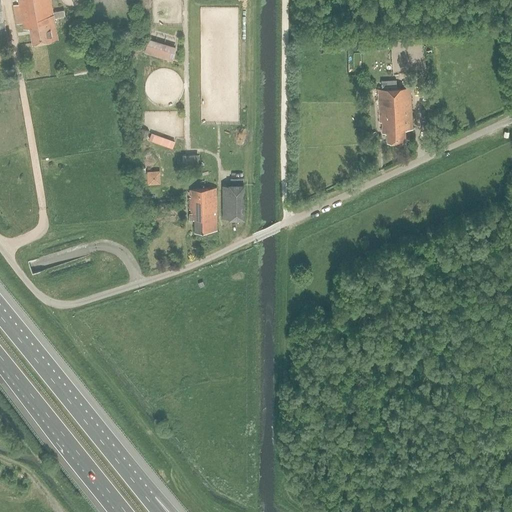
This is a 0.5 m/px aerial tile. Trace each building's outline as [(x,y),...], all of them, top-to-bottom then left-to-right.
[(55,19),(66,18),(65,12),(55,13),(52,0),(19,0),(20,5),(15,6),(18,25),(23,24),(24,30),(31,29),(33,41),(52,38),(51,31),(57,30),(55,19)] [(5,23),(0,23),(0,44),(8,43),(5,23)] [(172,61),(176,47),(148,39),(144,53),(172,61)] [(405,130),(413,129),(410,87),(378,89),(380,122),(382,122),(383,133),(388,133),(388,142),(405,141),(405,130)] [(142,129),(139,137),(146,139),(149,132),(142,129)] [(152,134),(150,141),(173,149),(175,143),(152,134)] [(198,155),(182,155),(182,169),(198,168),(198,155)] [(162,169),(148,170),(149,184),(163,183),(162,169)] [(221,185),(222,220),(245,220),(245,185),(243,185),(243,179),(231,179),(231,185),(221,185)] [(195,232),(216,231),(215,189),(188,189),(189,209),(194,209),(194,213),(189,213),(189,220),(195,220),(195,232)]
